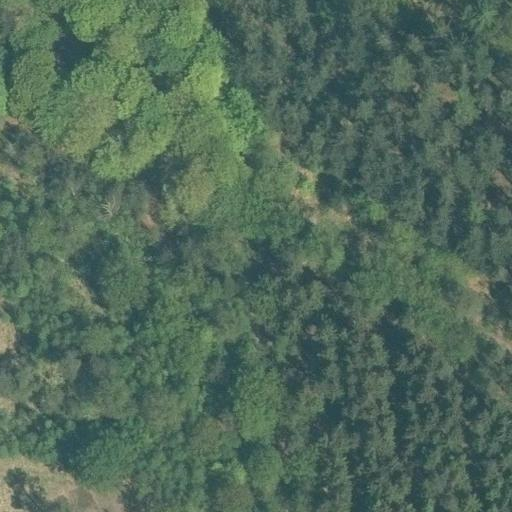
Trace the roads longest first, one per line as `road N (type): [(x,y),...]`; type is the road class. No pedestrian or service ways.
road 1 (track): [(234,0),(217,18),(227,169),(294,511)]
road 2 (track): [(272,195),(0,8)]
road 3 (track): [(511,352),(272,195)]
road 4 (track): [(107,82),(217,18)]
